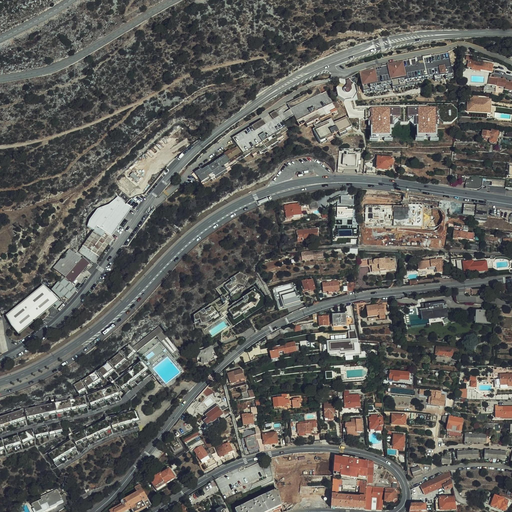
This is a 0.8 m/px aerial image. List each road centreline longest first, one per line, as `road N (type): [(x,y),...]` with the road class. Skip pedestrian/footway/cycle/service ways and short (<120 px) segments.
road 1 (tertiary): [(94,511),(198,388),(279,323),(353,297),(511,279)]
road 2 (tertiary): [(0,360),(81,295),(152,196),(203,143),(332,59)]
road 3 (primary): [(0,395),(85,350),(216,225),(300,186)]
road 4 (primary): [(300,186),(260,193),(222,212),(97,327),(0,382)]
road 5 (tertiary): [(405,484),(368,455),(303,448),(245,460),(155,511)]
road 6 (primary): [(300,186),(361,182),(511,204)]
road 7 (tertiary): [(175,0),(57,65),(0,78)]
road 8 (residential): [(511,64),(461,44),(341,72),(332,59)]
road 9 (tertiary): [(332,59),(405,38),(511,33)]
road 10 (residential): [(361,247),(511,255)]
